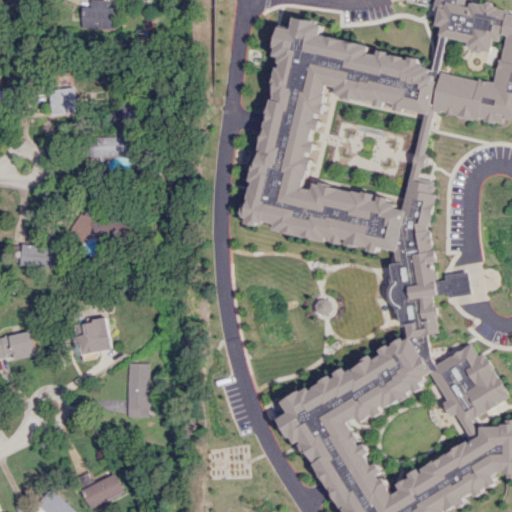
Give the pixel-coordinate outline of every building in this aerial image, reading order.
[(430,225),(437,194),(433,193),(436,181),(421,177),(423,166),(426,166),(429,153),(426,153),(436,110),(442,112),(443,110),(475,117),(481,118),(481,116),(486,117),(486,119),(496,122),(497,120),(504,122),(506,116),(511,117),(511,11),(509,11),(509,9),(498,7),(498,6),(495,5),(496,2),(489,0),(485,0),(485,3),(482,2),(481,3),(474,1),(473,2),(471,1),(470,5),(465,4),(447,0),(446,7),(441,6),(440,10),(436,24),(442,25),(440,34),(468,40),(467,47),(491,53),(495,39),(501,40),(502,33),(509,35),(504,59),(501,58),(496,81),(481,77),(480,79),(434,68),(424,112),(402,208),(408,209),(406,219),(428,225),(430,225)] [(435,0),(434,8),(440,10),(441,6),(446,7),(447,0),(465,4),(465,0),(435,0)] [(396,249),(381,246),(379,251),(370,249),(371,246),(349,241),(349,239),(346,238),(345,243),(335,240),(335,237),(330,236),(328,240),(277,228),(278,223),(262,220),(261,225),(249,222),(250,217),(243,216),(247,201),(249,202),(253,185),(254,185),(255,180),(252,180),(257,160),(259,160),(278,83),(275,82),(279,66),(282,66),(283,62),(280,62),(282,56),(276,54),(278,47),(276,46),(281,24),(294,27),(296,16),(318,21),(318,22),(325,24),(323,33),(371,44),(369,51),(379,53),(380,48),(390,50),(389,53),(394,54),(394,53),(405,55),(405,57),(410,58),(411,55),(420,57),(419,62),(427,64),(426,66),(434,68),(424,112),(406,108),(405,110),(395,108),(396,103),(387,101),(386,106),(374,103),(374,100),(355,96),(355,99),(342,96),(342,94),(338,93),(339,87),(329,84),(328,91),(329,91),(319,133),(315,132),(313,139),(317,140),(306,186),(315,189),(317,181),(322,182),(323,180),(335,183),(334,185),(355,190),(356,189),(365,191),(365,190),(377,193),(376,199),(379,199),(380,194),(391,196),(390,200),(397,201),(396,206),(402,208),(408,209),(406,219),(399,250),(396,249)] [(76,113),(76,87),(51,88),(52,113),(76,113)] [(94,157),(132,155),(131,122),(115,122),(116,135),(93,136),(94,157)] [(400,307),(396,305),(393,303),(391,299),(390,295),(390,291),(391,287),(393,283),(396,281),(393,263),(398,262),(396,249),(399,250),(406,219),(428,225),(429,230),(431,230),(434,245),(432,246),(433,250),(436,249),(438,260),(435,261),(436,270),(439,270),(440,278),(439,278),(439,280),(447,278),(446,272),(469,268),(473,292),(450,296),(450,292),(434,295),(436,305),(438,305),(439,314),(437,315),(441,331),(429,333),(433,358),(436,363),(431,366),(412,335),(409,337),(407,324),(403,325),(400,307)] [(22,265),(60,266),(60,245),(22,244),(22,265)] [(84,322),(86,333),(76,335),(78,345),(81,344),(83,353),(113,348),(108,317),(84,322)] [(0,336),(0,357),(14,354),(16,359),(37,353),(31,329),(0,336)] [(481,435),(482,434),(482,426),(503,425),(503,423),(509,423),(509,419),(511,419),(511,476),(510,472),(504,472),(504,470),(499,471),(494,474),(497,480),(491,484),(490,482),(482,488),(483,490),(478,493),(476,489),(465,496),(468,502),(460,507),(459,504),(447,511),(347,511),(304,444),(306,442),(303,438),(298,441),(294,435),(292,436),(280,418),(291,412),(284,401),(303,389),(304,390),(310,386),(313,390),(317,388),(316,386),(323,381),(322,380),(333,373),(335,377),(338,375),(336,372),(346,365),(349,371),(369,359),(367,356),(372,353),(375,358),(383,353),(380,349),(389,343),(391,345),(394,343),(393,342),(404,335),(406,339),(409,337),(412,335),(431,366),(428,368),(430,372),(425,375),(426,378),(421,381),(423,385),(414,391),(413,389),(409,391),(411,395),(402,401),(400,399),(387,407),(384,404),(381,406),(384,410),(376,415),(375,412),(362,420),(359,417),(352,421),(356,428),(357,428),(364,438),(359,441),(362,445),(367,441),(373,451),(368,454),(374,464),(379,461),(385,471),(380,474),(382,478),(385,476),(391,485),(389,487),(394,495),(404,489),(400,484),(407,479),(408,480),(413,477),(411,473),(419,468),(422,473),(425,471),(424,468),(468,440),(469,442),(473,440),(481,435)] [(428,368),(430,372),(447,398),(442,402),(451,416),(456,413),(473,440),(481,435),(472,420),(511,396),(485,351),(480,354),(473,342),(436,363),(431,366),(428,368)] [(129,414),(151,414),(152,362),(130,362),(129,414)] [(82,489),(91,510),(126,494),(116,473),(82,489)]
